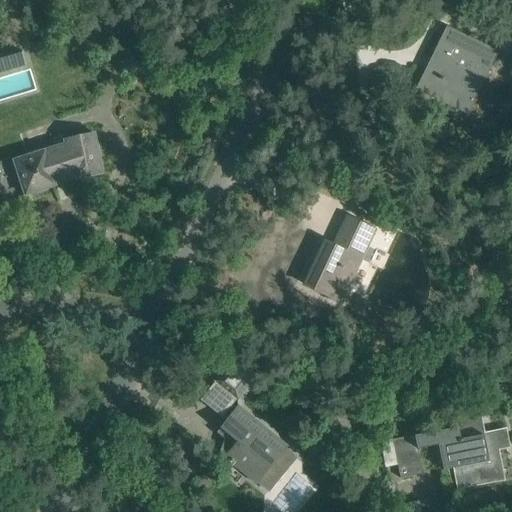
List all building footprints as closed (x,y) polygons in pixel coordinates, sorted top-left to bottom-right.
[(431,73),(423,92),(441,100),(455,107),(467,113),(473,100),(496,53),(465,37),(447,28),(432,58),(443,63),(436,75),(431,73)] [(0,58),(0,100),(0,102),(35,91),(22,52),(0,58)] [(131,55),(117,64),(126,78),(140,68),(131,55)] [(94,133),(74,137),(64,139),(65,144),(13,160),(24,195),(55,186),(55,185),(72,179),(102,173),(94,133)] [(374,230),(365,226),(346,217),(333,246),(324,242),(304,285),(340,301),(374,230)] [(254,376),(233,359),(216,381),(237,398),(254,376)] [(499,394),(495,372),(474,376),(478,398),(499,394)] [(238,407),(220,429),(237,443),(225,457),(230,461),(225,467),(228,470),(233,464),(256,483),(269,493),(297,458),(285,448),(286,446),(238,407)] [(327,408),(323,431),(349,437),(354,414),(327,408)] [(456,428),(392,440),(400,478),(422,473),(417,449),(438,445),(443,470),(453,468),(457,490),(492,483),(483,434),(459,438),(456,428)]
